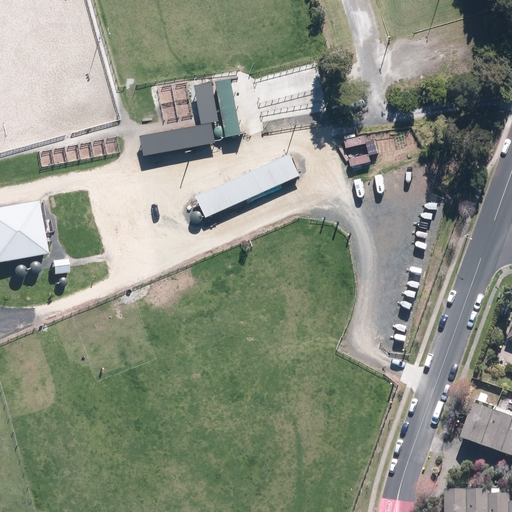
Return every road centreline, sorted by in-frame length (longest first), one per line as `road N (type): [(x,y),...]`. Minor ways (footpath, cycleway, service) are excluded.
road 1 (residential): [(395,510),(488,241)]
road 2 (unknown): [(334,195),(325,155),(297,141),(153,165)]
road 3 (unknown): [(153,165),(0,191)]
